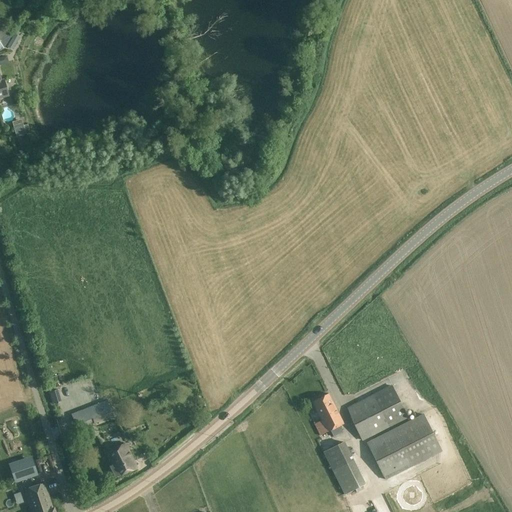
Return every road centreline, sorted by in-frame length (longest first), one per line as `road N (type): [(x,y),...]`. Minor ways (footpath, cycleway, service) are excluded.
road 1 (secondary): [(98,511),(191,448),(466,198),(511,170)]
road 2 (unclassified): [(69,511),(0,276)]
